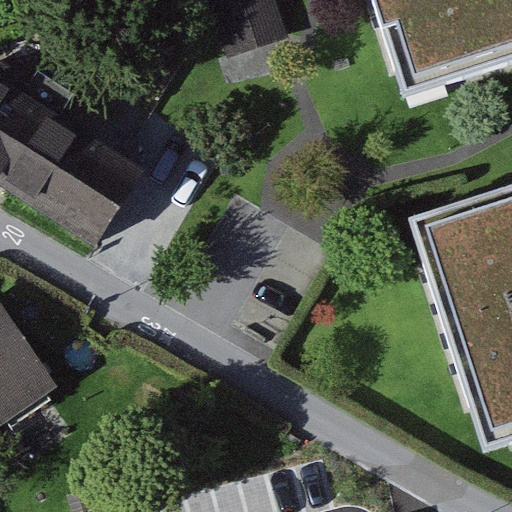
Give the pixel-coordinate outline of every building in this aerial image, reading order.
[(226,0),(238,27),(293,6),(290,0),(226,0)] [(511,0),(376,0),(409,100),(511,66),(511,0)] [(0,70),(0,187),(111,250),(161,160),(0,70)] [(511,455),(511,197),(419,227),(495,461),(511,455)] [(1,295),(0,295),(0,432),(64,391),(1,295)]
